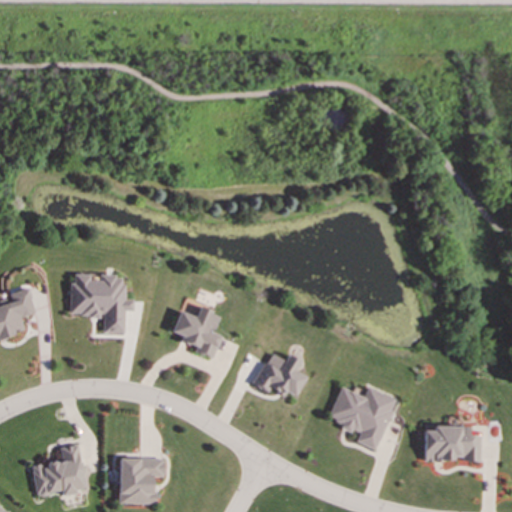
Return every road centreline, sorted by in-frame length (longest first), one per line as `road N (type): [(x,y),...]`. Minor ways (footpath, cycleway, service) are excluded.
road 1 (residential): [(152,397),(367,511)]
road 2 (residential): [(152,397),(65,388),(0,414)]
